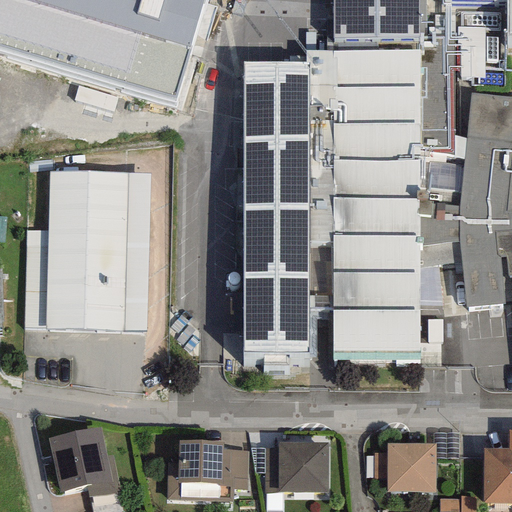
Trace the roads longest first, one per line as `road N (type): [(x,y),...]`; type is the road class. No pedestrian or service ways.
road 1 (residential): [(511,414),(290,414),(0,394)]
road 2 (unknown): [(201,0),(142,126),(103,131),(33,121)]
road 3 (unknown): [(0,8),(174,62)]
